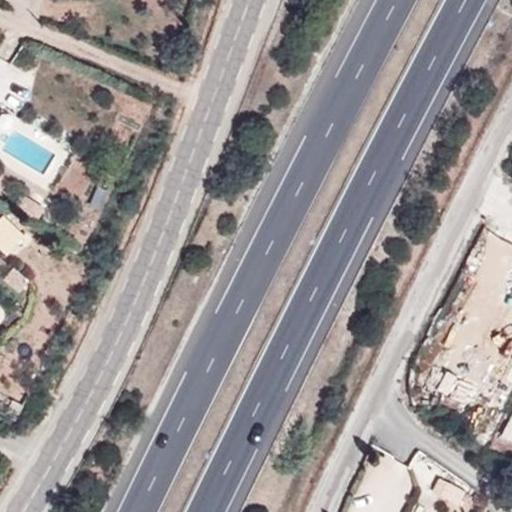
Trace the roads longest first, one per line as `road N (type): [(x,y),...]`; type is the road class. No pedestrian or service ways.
road 1 (motorway): [(204,511),(457,0)]
road 2 (motorway): [(395,0),(143,511)]
road 3 (secondary): [(212,103),(139,290),(21,511)]
road 4 (unclassified): [(511,120),(321,511)]
road 5 (residential): [(0,10),(212,103)]
